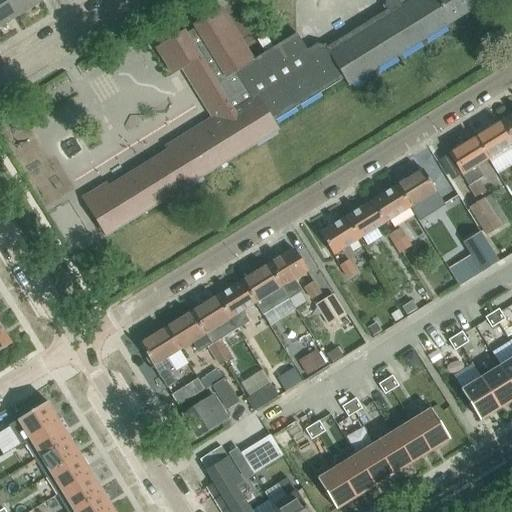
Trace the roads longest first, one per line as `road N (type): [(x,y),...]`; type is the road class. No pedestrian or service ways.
road 1 (residential): [(75,345),(511,74)]
road 2 (residential): [(180,511),(75,345)]
road 3 (residential): [(0,80),(130,0)]
road 4 (residential): [(75,345),(0,222)]
